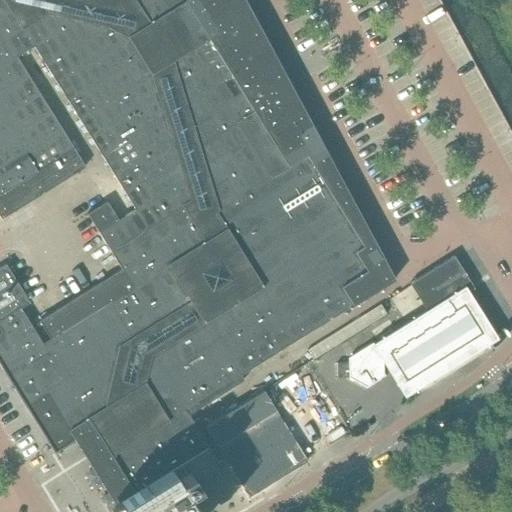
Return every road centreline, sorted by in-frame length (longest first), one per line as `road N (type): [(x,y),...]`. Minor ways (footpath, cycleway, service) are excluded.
road 1 (tertiary): [(511,379),(295,511)]
road 2 (tertiary): [(373,511),(511,434)]
